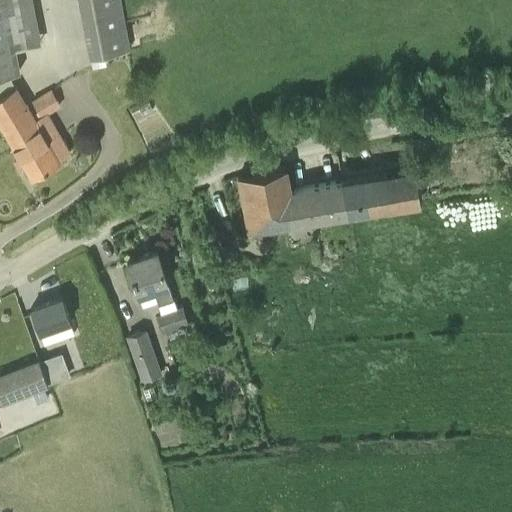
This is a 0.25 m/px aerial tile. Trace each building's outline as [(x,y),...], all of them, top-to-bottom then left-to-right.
[(0,0),(0,73),(7,72),(20,70),(15,47),(5,0),(0,0)] [(78,0),(89,56),(118,51),(130,48),(120,0),(78,0)] [(15,87),(14,86),(0,94),(0,122),(32,177),(60,160),(59,159),(71,153),(60,135),(50,141),(37,119),(36,119),(16,86),(15,87)] [(60,105),(52,90),(33,101),(42,115),(47,113),(60,105)] [(347,213),(342,179),(290,189),(285,166),(238,176),(249,229),(347,213)] [(347,213),(422,198),(416,166),(342,179),(347,213)] [(177,307),(174,299),(157,250),(127,260),(139,293),(153,288),(161,313),(157,315),(163,331),(188,322),(182,305),(177,307)] [(39,332),(71,320),(63,297),(31,308),(39,332)] [(279,298),(255,304),(261,329),(286,323),(279,298)] [(145,330),(128,337),(143,380),(160,374),(145,330)] [(57,352),(51,355),(59,378),(66,376),(65,375),(59,356),(57,352)] [(48,384),(47,383),(39,361),(39,360),(0,375),(0,398),(2,403),(48,384)]
